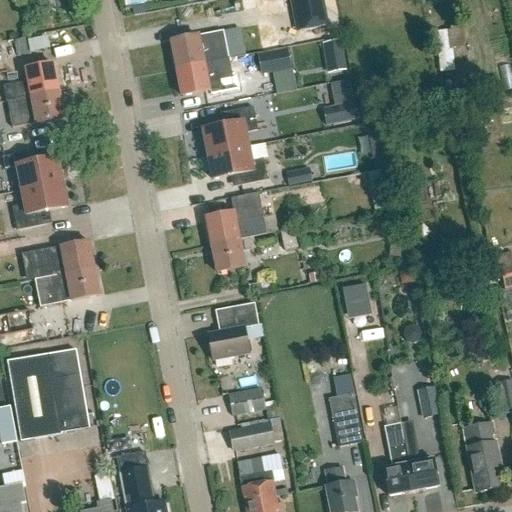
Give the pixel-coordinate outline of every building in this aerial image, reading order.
[(292,0),(299,32),(326,26),(321,0),(292,0)] [(199,37),(171,43),(176,71),(205,65),(227,61),(222,33),(199,37)] [(26,39),(14,42),(18,58),(30,56),(26,39)] [(343,43),(324,46),(326,61),(345,58),(343,43)] [(264,76),(291,71),(287,51),(260,57),(264,76)] [(205,65),(176,71),(182,98),(210,93),(219,91),(217,80),(231,78),(227,61),(205,65)] [(22,101),(59,93),(54,65),(26,71),(29,88),(23,89),(22,85),(3,88),(6,103),(22,100),(22,101)] [(334,104),(354,100),(351,78),(330,82),(334,104)] [(479,84),(465,87),(468,98),(481,95),(479,84)] [(22,100),(6,103),(12,132),(65,122),(59,93),(22,101),(22,100)] [(326,127),(358,122),(355,106),(323,112),(326,127)] [(208,157),(249,149),(246,135),(258,132),(253,109),(224,115),(226,128),(203,132),(208,157)] [(249,149),(208,157),(213,181),(236,177),(238,188),(268,182),(263,161),(252,163),(249,149)] [(22,192),(63,184),(58,160),(34,164),(32,153),(3,159),(5,171),(17,168),(22,192)] [(288,188),(311,183),(309,170),(286,174),(288,188)] [(393,172),(370,176),(376,213),(399,209),(393,172)] [(63,184),(22,192),(24,207),(13,209),(17,232),(47,227),(44,214),(67,209),(63,184)] [(206,219),(211,248),(240,242),(253,239),(266,237),(258,195),(234,200),(237,213),(234,214),(206,219)] [(283,252),(298,249),(295,229),(280,231),(283,252)] [(253,239),(211,248),(217,276),(245,270),(242,253),(255,250),(253,239)] [(67,276),(95,271),(89,242),(51,250),(57,277),(66,275),(67,276)] [(504,292),(511,290),(511,268),(500,271),(504,292)] [(67,276),(66,275),(57,277),(57,278),(35,282),(37,293),(55,290),(59,306),(100,298),(95,271),(67,276)] [(251,299),(262,297),(259,285),(248,287),(251,299)] [(365,286),(344,291),(347,305),(368,301),(365,286)] [(259,327),(256,315),(255,306),(231,310),(235,331),(208,336),(214,362),(249,356),(246,341),(263,338),(261,327),(259,327)] [(0,317),(0,338),(34,331),(30,312),(0,317)] [(51,353),(76,348),(74,336),(49,341),(51,353)] [(21,443),(63,436),(62,434),(89,429),(75,352),(7,364),(21,443)] [(502,416),(511,414),(511,381),(496,385),(502,416)] [(424,420),(440,417),(439,417),(434,389),(418,391),(424,420)] [(232,418),(264,412),(260,390),(228,396),(232,418)] [(338,449),(363,444),(357,415),(354,395),(328,400),(332,420),(338,449)] [(18,444),(11,408),(0,410),(0,436),(2,447),(18,444)] [(401,426),(414,493),(438,489),(433,461),(419,464),(411,424),(401,426)] [(492,444),(491,436),(494,436),(492,424),(463,430),(475,495),(500,490),(495,468),(500,466),(495,443),(492,444)] [(235,453),(275,445),(271,425),(231,433),(235,453)] [(389,498),(414,493),(401,426),(385,429),(392,468),(383,470),(389,498)] [(166,511),(165,503),(155,505),(149,469),(146,453),(117,459),(127,510),(127,511),(166,511)] [(280,457),(262,461),(264,474),(251,477),(253,486),(242,489),(246,511),(278,511),(273,483),(274,483),(272,475),(283,473),(280,457)] [(346,485),(342,469),(325,473),(328,488),(326,489),(330,511),(357,511),(355,499),(357,499),(354,483),(346,485)] [(0,489),(0,511),(22,511),(21,504),(26,502),(23,489),(26,489),(23,472),(3,476),(5,489),(0,489)] [(113,511),(112,503),(98,506),(99,511),(97,511),(113,511)]
